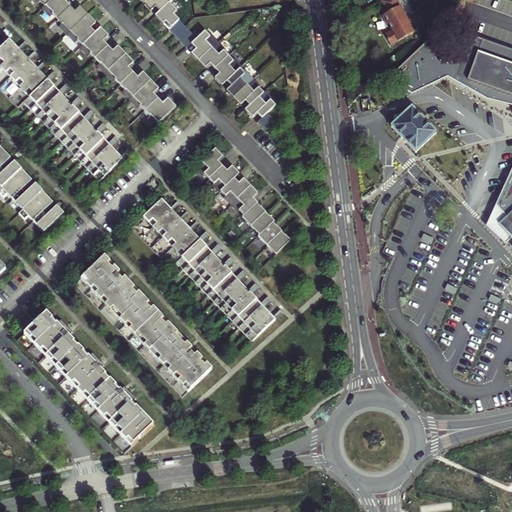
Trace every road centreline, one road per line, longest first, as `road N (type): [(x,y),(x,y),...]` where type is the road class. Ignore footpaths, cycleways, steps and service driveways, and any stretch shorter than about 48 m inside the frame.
road 1 (residential): [(212,110),(0,315)]
road 2 (residential): [(467,220),(497,140),(433,96),(404,101),(379,122),(333,130)]
road 3 (tertiary): [(354,293),(333,130)]
road 4 (residential): [(249,464),(87,488)]
road 5 (residential): [(87,488),(76,444),(0,358)]
road 6 (residential): [(107,0),(212,110)]
road 7 (tertiary): [(333,130),(316,0)]
road 8 (tertiary): [(395,407),(376,380),(354,293)]
road 9 (tertiary): [(354,293),(356,380),(344,413)]
